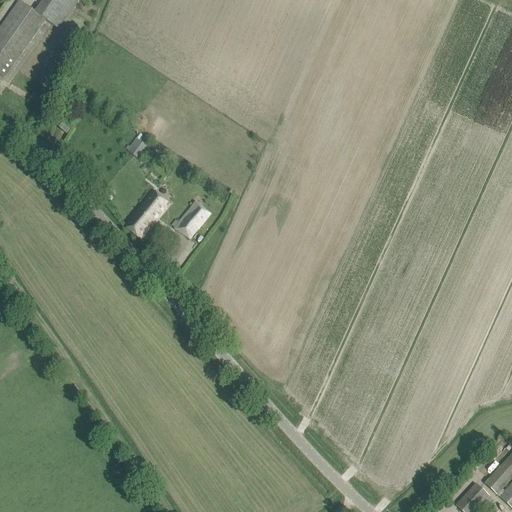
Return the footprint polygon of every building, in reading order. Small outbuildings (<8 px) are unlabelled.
[(74,0),(44,0),(35,13),(58,29),(77,2),(74,0)] [(18,2),(0,27),(0,75),(4,78),(44,20),(18,2)] [(63,124),(59,128),(66,134),(70,130),(63,124)] [(137,157),(147,145),(137,137),(129,146),(128,145),(125,148),(137,157)] [(156,192),(125,227),(139,239),(170,204),(156,192)] [(196,202),(174,227),(190,241),(212,215),(196,202)] [(511,451),(484,483),(511,507),(511,484),(504,492),(501,490),(511,477),(511,451)] [(474,483),(455,505),(462,511),(474,511),(489,496),(474,483)]
